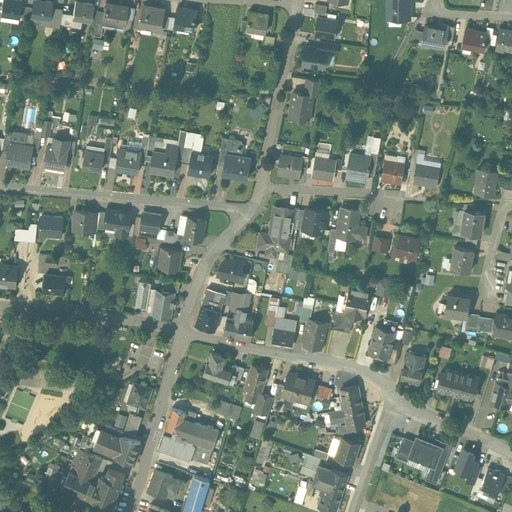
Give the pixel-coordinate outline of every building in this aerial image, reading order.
[(22,1),(17,0),(3,0),(1,14),(19,17),(21,6),(22,1)] [(52,2),(37,0),(33,0),(32,8),(31,19),(30,22),(40,24),(41,17),(49,18),(52,2)] [(409,0),(388,0),(388,19),(409,19),(409,0)] [(75,2),(73,15),(67,14),(65,25),(80,28),(82,19),(90,21),(90,20),(92,10),(93,5),(75,2)] [(127,6),(106,3),(104,12),(103,19),(102,24),(102,27),(123,31),(123,28),(124,23),(125,23),(127,6)] [(327,5),(315,4),(314,11),(326,12),(327,5)] [(165,9),(143,5),(140,25),(162,29),(162,27),(164,15),(165,9)] [(197,10),(177,7),(176,17),(174,25),(175,25),(194,28),(197,10)] [(98,11),(92,10),(90,20),(90,21),(90,22),(96,23),(98,11)] [(269,14),(250,11),(248,21),(247,29),(256,30),(255,37),(263,39),(264,32),(266,32),(269,14)] [(328,19),(317,17),(314,34),(335,37),(338,20),(328,19)] [(102,24),(96,23),(94,35),(100,36),(102,27),(102,24)] [(455,26),(444,24),(443,28),(448,29),(446,43),(452,44),(455,26)] [(443,28),(425,25),(424,31),(421,42),(445,47),(446,43),(448,29),(443,28)] [(475,29),(466,27),(463,45),(483,49),(486,38),(487,33),(486,33),(475,30),(475,29)] [(511,30),(500,28),(496,48),(504,49),(505,46),(511,47),(511,30)] [(424,31),(415,29),(410,40),(421,42),(424,31)] [(274,47),(275,35),(265,34),(264,46),(274,47)] [(93,47),(108,49),(109,40),(94,38),(93,47)] [(338,44),(320,41),(319,48),(328,49),(328,52),(336,53),(338,44)] [(319,48),(305,46),(302,64),(325,68),(328,52),(328,49),(319,48)] [(321,80),(307,78),(304,93),(313,94),(313,95),(319,96),(321,80)] [(511,91),(504,90),(502,104),(511,105),(511,103),(511,91)] [(304,93),(301,92),(298,91),(298,92),(293,91),(289,117),(309,120),(313,95),(313,94),(304,93)] [(260,103),(250,113),(257,120),(267,111),(260,103)] [(76,120),(77,113),(65,111),(64,119),(76,120)] [(87,123),(96,125),(98,114),(89,113),(87,123)] [(52,117),(44,116),(41,134),(49,135),(50,127),(52,117)] [(60,119),(52,117),(50,127),(56,128),(57,124),(59,124),(60,119)] [(91,127),(83,125),(81,133),(89,135),(91,127)] [(187,131),(181,130),(178,145),(179,145),(177,158),(182,159),(187,131)] [(187,131),(182,159),(190,161),(192,151),(193,151),(196,132),(187,131)] [(148,147),(148,148),(154,149),(163,151),(165,138),(150,135),(150,137),(148,147)] [(367,135),(366,151),(379,152),(380,135),(367,135)] [(113,137),(107,136),(105,148),(104,153),(104,156),(110,157),(113,137)] [(141,146),(148,147),(150,137),(143,136),(141,146)] [(70,139),(54,137),(53,145),(47,144),(44,164),(66,167),(68,156),(69,148),(69,147),(70,140),(70,139)] [(229,138),(223,137),(220,153),(226,154),(229,138)] [(11,139),(5,138),(3,150),(8,151),(10,142),(11,139)] [(241,140),(229,138),(226,154),(224,167),(223,173),(234,175),(234,174),(247,176),(247,177),(251,157),(238,155),(239,148),(243,149),(244,144),(241,140)] [(76,141),(70,140),(69,147),(69,148),(68,156),(74,157),(76,141)] [(10,142),(8,151),(7,162),(30,165),(33,150),(33,146),(33,145),(10,142)] [(168,144),(166,152),(163,151),(154,149),(151,169),(174,173),(177,158),(179,145),(178,145),(168,144)] [(105,148),(87,145),(86,150),(83,166),(102,169),(104,156),(104,153),(105,148)] [(140,151),(120,148),(118,158),(116,167),(138,171),(140,159),(141,151),(140,151)] [(193,151),(192,151),(190,161),(188,171),(194,173),(194,177),(195,179),(198,180),(200,178),(201,174),(210,175),(214,155),(193,151)] [(378,153),(371,152),(370,157),(371,158),(369,167),(376,168),(378,153)] [(419,153),(413,152),(411,162),(418,163),(419,153)] [(226,154),(220,153),(218,166),(224,167),(226,154)] [(302,158),(281,154),(278,174),(279,174),(279,173),(289,175),(289,176),(299,178),(301,167),(303,158),(302,158)] [(370,157),(350,154),(346,177),(367,181),(368,174),(369,167),(371,158),(370,157)] [(397,156),(386,154),(385,160),(381,180),(401,183),(405,163),(396,162),(397,156)] [(110,166),(116,167),(118,158),(111,157),(110,166)] [(336,160),(315,157),(312,175),(333,179),(335,169),(337,160),(336,160)] [(418,163),(411,162),(409,174),(415,175),(416,164),(417,164),(418,163)] [(417,164),(416,164),(415,175),(414,182),(436,186),(439,168),(417,164)] [(497,170),(478,167),(475,190),(476,190),(476,188),(485,189),(484,192),(493,193),(497,170)] [(293,211),(274,207),(270,234),(269,234),(290,237),(293,218),(294,211),(293,211)] [(326,211),(307,207),(305,220),(303,229),(323,232),(326,211)] [(131,212),(107,208),(107,212),(104,226),(105,226),(117,228),(116,232),(127,234),(131,212)] [(360,211),(341,208),(338,229),(337,235),(356,238),(356,237),(365,238),(367,227),(358,225),(360,211)] [(475,211),(465,209),(465,210),(462,210),(457,209),(455,210),(455,213),(454,218),(462,220),(464,220),(462,232),(470,233),(478,234),(481,235),(482,226),(481,226),(482,219),(483,220),(484,212),(475,211)] [(90,211),(75,210),(73,230),(91,231),(93,213),(89,213),(90,211)] [(107,212),(101,211),(100,214),(98,228),(104,229),(105,226),(104,226),(107,212)] [(161,215),(143,212),(140,228),(158,232),(161,215)] [(100,214),(93,213),(91,231),(97,232),(98,228),(100,214)] [(55,217),(41,216),(40,234),(40,232),(52,233),(52,235),(61,236),(63,217),(55,216),(55,217)] [(207,219),(188,216),(187,216),(190,217),(187,234),(184,234),(184,238),(190,239),(203,241),(207,219)] [(29,230),(16,228),(15,239),(28,241),(29,230)] [(338,229),(331,228),(327,251),(334,252),(337,235),(338,229)] [(290,237),(269,234),(270,234),(261,232),(259,246),(267,247),(266,254),(276,256),(277,249),(287,251),(290,237)] [(478,234),(470,233),(469,235),(467,235),(466,241),(476,242),(476,241),(477,241),(478,234)] [(420,239),(397,234),(393,254),(416,258),(420,239)] [(390,239),(375,236),(372,249),(387,252),(390,239)] [(184,238),(177,237),(176,243),(189,245),(190,239),(184,238)] [(476,242),(466,241),(465,247),(473,249),(476,250),(477,242),(476,242)] [(160,265),(163,247),(159,246),(157,254),(155,254),(153,264),(160,265)] [(465,247),(455,246),(451,269),(470,272),(473,249),(465,247)] [(180,250),(163,247),(160,265),(160,267),(178,270),(179,260),(180,250)] [(46,254),(46,264),(57,265),(58,255),(46,254)] [(58,255),(57,265),(65,265),(66,256),(58,255)] [(283,258),(279,257),(278,264),(291,267),(292,260),(283,258)] [(242,263),(226,259),(219,266),(217,275),(238,279),(242,263)] [(18,266),(3,264),(4,263),(0,262),(0,286),(1,286),(1,284),(16,286),(18,266)] [(291,267),(278,264),(277,271),(289,274),(291,267)] [(433,284),(435,274),(426,272),(424,282),(433,284)] [(65,276),(45,274),(44,291),(64,293),(64,291),(67,292),(67,284),(65,284),(65,276)] [(377,276),(366,275),(364,283),(375,285),(377,276)] [(393,279),(379,277),(377,292),(391,295),(393,279)] [(180,281),(166,279),(165,289),(176,291),(178,292),(180,281)] [(151,282),(140,280),(135,307),(147,309),(148,304),(153,305),(155,288),(150,288),(151,282)] [(225,293),(208,287),(202,304),(220,310),(223,303),(226,293),(225,293)] [(346,312),(336,310),(333,328),(350,332),(354,314),(364,316),(367,301),(368,301),(370,291),(351,287),(346,312)] [(165,289),(155,288),(153,305),(151,313),(172,317),(173,308),(176,309),(177,300),(175,300),(176,291),(165,289)] [(226,293),(223,303),(230,305),(233,291),(226,289),(225,293),(226,293)] [(243,308),(247,291),(241,293),(233,291),(230,305),(228,312),(235,313),(236,307),(243,308)] [(243,308),(242,312),(236,336),(250,338),(253,320),(245,319),(247,310),(247,311),(251,292),(247,291),(243,308)] [(470,297),(448,294),(445,313),(467,316),(467,317),(468,313),(470,297)] [(202,304),(196,325),(215,331),(221,310),(220,310),(202,304)] [(279,305),(270,304),(267,325),(275,326),(276,316),(277,316),(279,305)] [(233,319),(227,318),(223,333),(236,336),(242,312),(243,308),(236,307),(235,313),(233,319)] [(310,308),(303,307),(300,320),(307,321),(308,318),(310,308)] [(480,315),(468,313),(467,317),(467,316),(465,330),(477,332),(480,316),(480,315)] [(511,315),(497,313),(494,333),(509,336),(509,333),(511,333),(511,315)] [(277,316),(276,316),(275,326),(272,342),(292,346),(297,320),(277,316)] [(494,318),(480,316),(477,332),(481,332),(481,330),(492,332),(492,331),(491,331),(493,318),(494,318)] [(326,321),(308,318),(307,321),(306,323),(309,324),(304,345),(321,348),(326,321)] [(397,322),(384,319),(382,326),(395,330),(397,322)] [(377,325),(369,353),(388,358),(391,348),(396,330),(395,330),(382,326),(377,325)] [(405,329),(401,341),(409,343),(412,331),(405,329)] [(472,345),(461,343),(460,348),(470,351),(472,345)] [(452,348),(441,344),(441,345),(438,355),(449,359),(452,348)] [(391,348),(388,358),(387,362),(394,363),(398,349),(391,348)] [(227,356),(212,351),(209,361),(208,360),(203,374),(236,384),(238,378),(230,375),(232,368),(224,366),(227,356)] [(426,356),(408,351),(405,363),(405,362),(400,379),(419,383),(423,367),(422,367),(426,356)] [(495,358),(483,355),(480,365),(491,369),(495,358)] [(505,384),(496,381),(491,402),(509,407),(511,402),(511,397),(511,362),(508,374),(505,373),(503,378),(506,379),(505,384)] [(269,368),(252,363),(244,388),(249,390),(246,399),(256,402),(259,392),(261,393),(262,393),(264,383),(266,383),(268,377),(266,376),(269,368)] [(244,368),(233,365),(232,368),(230,375),(238,378),(241,379),(244,368)] [(475,376),(446,368),(445,372),(441,371),(438,383),(439,384),(437,389),(472,398),(473,393),(475,393),(478,381),(474,380),(475,376)] [(302,376),(288,372),(284,385),(281,395),(282,395),(295,399),(302,376)] [(315,380),(302,376),(295,399),(308,403),(315,380)] [(152,388),(134,382),(128,402),(146,408),(152,388)] [(284,385),(279,383),(274,398),(281,400),(282,395),(281,395),(284,385)] [(326,387),(321,385),(317,396),(323,397),(326,387)] [(358,386),(341,389),(343,399),(340,400),(342,409),(362,405),(358,386)] [(333,388),(326,387),(323,397),(329,399),(333,388)] [(273,397),(262,393),(261,393),(259,392),(256,402),(253,409),(268,414),(273,397)] [(232,403),(221,400),(217,411),(229,415),(232,403)] [(362,405),(342,409),(330,411),(332,423),(347,420),(347,424),(348,427),(352,427),(365,424),(362,405)] [(187,413),(172,407),(165,427),(183,433),(184,432),(189,434),(187,438),(195,440),(193,444),(195,444),(212,450),(219,430),(212,428),(213,425),(208,423),(207,426),(193,421),(196,412),(188,410),(187,413)] [(142,416),(131,413),(124,431),(135,436),(142,416)] [(254,418),(251,436),(261,438),(264,420),(254,418)] [(124,431),(106,424),(104,429),(101,428),(97,439),(94,446),(115,455),(134,462),(141,442),(123,436),(124,431)] [(347,424),(338,425),(339,433),(351,433),(352,427),(348,427),(347,424)] [(183,433),(165,427),(163,433),(181,439),(183,433)] [(181,439),(163,433),(158,448),(190,459),(191,457),(195,444),(193,444),(181,439)] [(97,439),(85,434),(79,447),(91,453),(94,446),(97,439)] [(410,455),(416,441),(404,436),(396,456),(408,461),(410,456),(410,455)] [(439,445),(417,437),(416,441),(410,455),(410,456),(431,464),(425,479),(431,481),(436,483),(452,444),(441,440),(439,445)] [(358,443),(343,438),(337,456),(352,461),(358,443)] [(212,450),(195,444),(191,457),(208,463),(212,450)] [(267,447),(261,445),(258,458),(264,459),(267,447)] [(91,453),(79,447),(74,460),(73,463),(62,486),(113,508),(125,474),(108,468),(106,476),(102,474),(107,459),(102,457),(91,453)] [(329,453),(316,448),(314,455),(321,457),(327,459),(329,453)] [(463,449),(455,470),(471,476),(477,461),(471,459),(474,453),(463,449)] [(289,455),(291,461),(300,458),(299,452),(289,455)] [(314,455),(307,452),(303,465),(317,470),(319,464),(321,457),(314,455)] [(348,474),(319,464),(317,470),(315,476),(312,483),(322,486),(341,493),(348,474)] [(317,470),(303,465),(300,471),(315,476),(317,470)] [(53,468),(49,478),(60,483),(64,473),(58,470),(53,468)] [(497,475),(493,474),(495,471),(488,468),(479,490),(483,492),(483,490),(483,492),(486,493),(496,497),(505,475),(498,472),(497,475)] [(173,475),(155,469),(148,489),(166,496),(166,495),(176,498),(178,491),(179,491),(181,486),(182,486),(183,486),(184,485),(185,483),(184,482),(183,481),(172,477),(173,475)] [(265,484),(267,472),(254,469),(252,482),(265,484)] [(210,479),(195,474),(184,510),(190,511),(199,511),(203,502),(210,504),(214,488),(208,487),(210,479)] [(309,482),(306,493),(312,495),(315,484),(309,482)] [(302,503),(307,487),(299,484),(295,501),(302,503)] [(341,493),(322,486),(319,495),(322,496),(319,506),(335,511),(341,493)]
